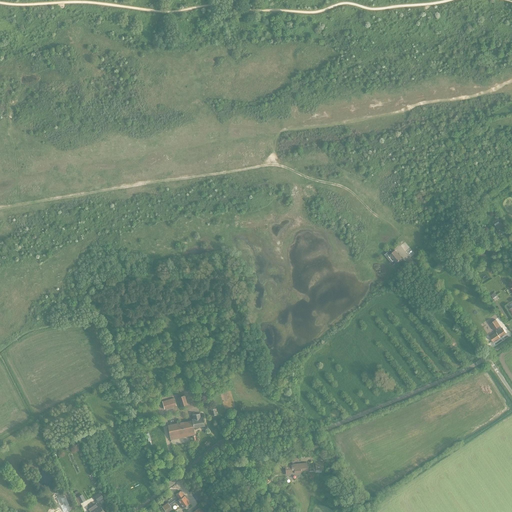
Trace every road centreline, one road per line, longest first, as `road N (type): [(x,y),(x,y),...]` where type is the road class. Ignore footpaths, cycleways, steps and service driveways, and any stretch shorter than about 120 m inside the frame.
road 1 (unclassified): [(132,511),(215,445),(333,425),(485,357)]
road 2 (track): [(0,206),(272,164)]
road 3 (track): [(272,164),(275,139),(290,127),(404,110),(511,80)]
road 4 (track): [(272,164),(351,191),(393,229),(414,265)]
